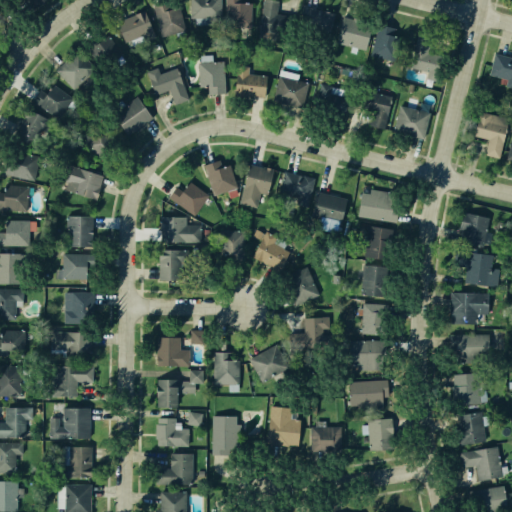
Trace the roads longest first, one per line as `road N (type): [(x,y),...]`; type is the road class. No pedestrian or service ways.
road 1 (residential): [(489,0),(429,259),(428,402),(446,511)]
road 2 (residential): [(127,511),(132,212),(137,189),(172,143)]
road 3 (residential): [(511,190),(239,124),(172,143)]
road 4 (residential): [(250,486),(436,466)]
road 5 (residential): [(0,98),(32,51),(94,0)]
